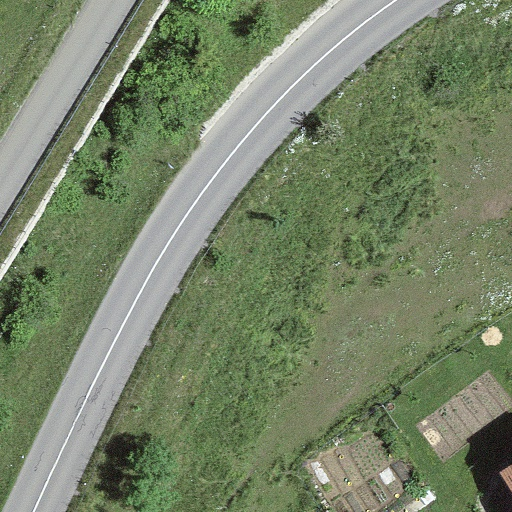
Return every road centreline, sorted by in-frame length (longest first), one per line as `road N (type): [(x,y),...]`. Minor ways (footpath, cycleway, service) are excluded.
road 1 (secondary): [(34,511),(178,227),(279,99),(394,0)]
road 2 (tertiary): [(113,0),(0,185)]
